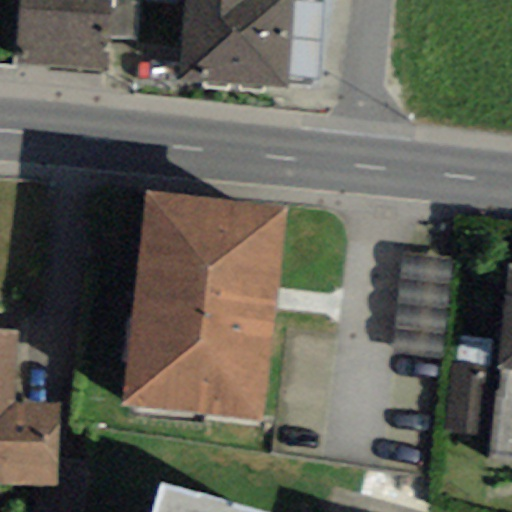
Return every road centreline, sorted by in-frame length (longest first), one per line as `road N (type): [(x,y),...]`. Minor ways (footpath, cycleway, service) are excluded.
road 1 (tertiary): [(0,130),(354,162)]
road 2 (residential): [(368,0),(354,162)]
road 3 (tertiary): [(354,162),(511,180)]
